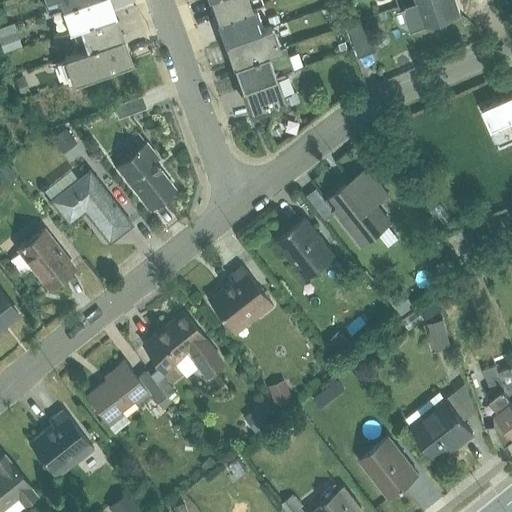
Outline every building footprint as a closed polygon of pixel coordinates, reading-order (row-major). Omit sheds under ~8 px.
[(44,0),(50,14),(51,14),(90,0),(44,0)] [(69,33),(114,17),(107,0),(90,0),(51,14),(59,36),(69,33)] [(219,23),(256,10),(255,8),(263,6),(260,0),(210,0),(219,23)] [(427,0),(395,0),(396,0),(399,9),(403,9),(427,0)] [(460,16),(454,0),(427,0),(403,9),(411,32),(460,16)] [(348,1),(338,4),(343,18),(353,15),(348,1)] [(219,23),(226,46),(264,32),(256,10),(219,23)] [(69,33),(77,55),(122,39),(114,17),(69,33)] [(376,23),(351,29),(356,52),(381,46),(376,23)] [(0,32),(0,47),(3,56),(22,49),(15,27),(0,32)] [(234,68),(281,52),(273,28),(264,32),(226,46),(234,68)] [(73,85),(130,64),(122,39),(77,55),(63,61),(73,85)] [(234,68),(243,91),(284,77),(293,74),(285,51),(281,52),(234,68)] [(387,79),(381,66),(364,73),(370,86),(387,79)] [(251,115),(285,103),(284,99),(291,96),(284,77),(243,91),(251,115)] [(25,78),(16,82),(21,97),(30,94),(25,78)] [(219,93),(237,90),(235,79),(217,82),(219,93)] [(32,99),(37,108),(54,98),(49,88),(32,99)] [(115,108),(119,121),(147,111),(142,98),(115,108)] [(511,98),(483,111),(499,147),(511,141),(511,98)] [(52,142),(64,157),(77,145),(66,131),(52,142)] [(116,168),(151,213),(176,193),(155,165),(159,162),(146,145),(116,168)] [(3,163),(0,165),(0,184),(3,189),(15,179),(3,163)] [(327,203),(362,249),(378,236),(388,249),(397,241),(387,229),(392,225),(377,207),(388,198),(367,172),(327,203)] [(110,245),(132,228),(89,173),(78,181),(71,173),(45,194),(51,202),(50,203),(69,228),(86,214),(110,245)] [(439,208),(432,214),(443,228),(451,222),(439,208)] [(305,282),(335,259),(304,220),(275,243),(305,282)] [(472,253),(463,229),(444,237),(455,260),(472,253)] [(486,230),(473,235),(477,245),(489,240),(486,230)] [(51,292),(75,272),(43,231),(18,251),(51,292)] [(236,337),(273,308),(243,268),(228,279),(232,283),(208,302),(236,337)] [(399,315),(410,308),(396,288),(384,297),(399,315)] [(0,331),(19,317),(0,293),(0,331)] [(442,312),(434,301),(418,311),(426,323),(442,312)] [(423,323),(416,313),(402,324),(409,333),(423,323)] [(205,377),(223,363),(184,314),(144,346),(171,381),(194,362),(205,377)] [(443,322),(425,328),(433,352),(450,346),(443,322)] [(326,345),(337,359),(351,349),(339,334),(326,345)] [(137,404),(149,395),(162,409),(171,402),(167,396),(153,379),(146,370),(137,377),(124,361),(104,377),(106,380),(86,395),(114,433),(129,421),(126,417),(138,406),(137,404)] [(511,397),(504,387),(498,372),(495,365),(484,369),(492,390),(487,392),(490,399),(498,409),(494,412),(496,414),(495,415),(495,426),(504,447),(511,441),(511,397)] [(511,397),(511,367),(511,366),(498,372),(504,387),(511,397)] [(153,379),(167,396),(173,391),(160,374),(153,379)] [(292,400),(284,379),(267,386),(277,406),(292,400)] [(340,381),(325,381),(325,396),(341,395),(340,381)] [(438,460),(473,433),(440,391),(406,418),(410,423),(409,424),(438,460)] [(276,416),(264,400),(244,417),(256,432),(276,416)] [(56,477),(94,448),(63,409),(49,420),(52,424),(29,442),(56,477)] [(390,498),(419,475),(388,435),(359,458),(390,498)] [(0,511),(15,511),(37,495),(4,454),(0,457),(0,511)] [(248,471),(237,457),(227,465),(238,479),(248,471)] [(355,511),(361,508),(344,486),(308,511),(355,511)] [(108,506),(112,511),(144,511),(129,491),(108,506)] [(286,511),(304,511),(301,508),(304,505),(294,493),(280,504),(286,511)] [(186,511),(184,502),(172,506),(173,511),(186,511)]
